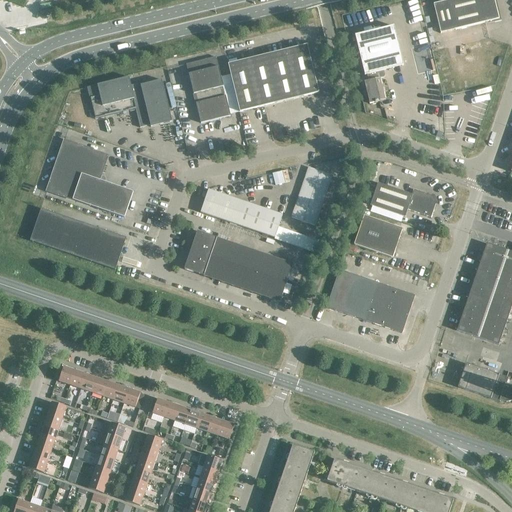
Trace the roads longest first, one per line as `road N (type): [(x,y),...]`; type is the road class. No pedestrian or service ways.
road 1 (unclassified): [(483,170),(387,138),(352,135),(183,178),(158,268),(303,323)]
road 2 (unclassified): [(273,415),(60,346),(47,356),(0,495)]
road 3 (unclassified): [(303,323),(424,363),(483,170)]
road 4 (secondary): [(38,78),(83,55),(311,0)]
road 5 (unclassified): [(505,511),(467,485),(273,415)]
road 6 (secondary): [(226,0),(60,42),(24,59)]
